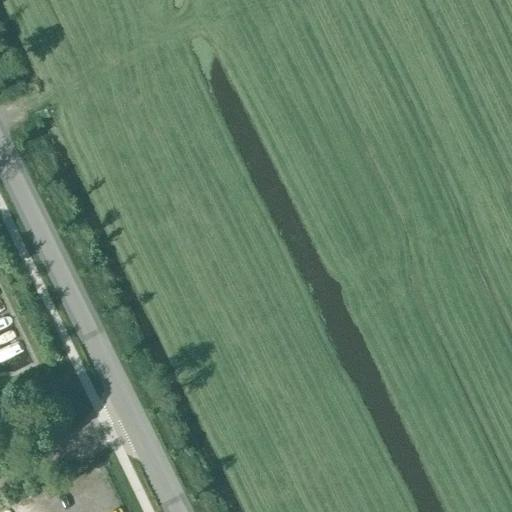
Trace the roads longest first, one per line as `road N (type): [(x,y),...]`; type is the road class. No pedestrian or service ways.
road 1 (tertiary): [(132,419),(0,148)]
road 2 (unclassified): [(132,419),(0,470)]
